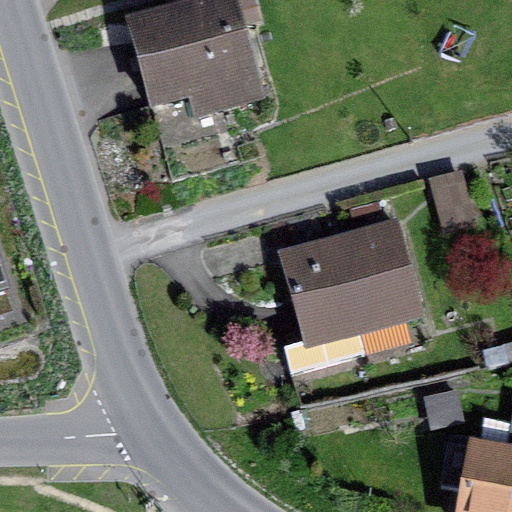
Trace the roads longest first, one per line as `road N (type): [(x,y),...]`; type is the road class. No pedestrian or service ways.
road 1 (residential): [(94,263),(511,148)]
road 2 (residential): [(94,263),(14,1)]
road 3 (residential): [(152,424),(94,263)]
road 4 (residential): [(152,424),(0,432)]
